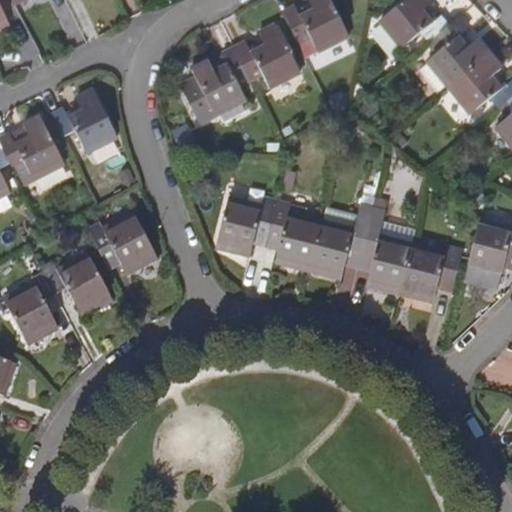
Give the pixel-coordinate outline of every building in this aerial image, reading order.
[(0,0),(0,30),(10,26),(0,7),(0,0)] [(284,17),(295,40),(307,35),(319,57),(349,41),(328,0),(313,0),(309,2),(314,15),(300,22),(295,11),(284,17)] [(427,40),(436,33),(448,24),(441,15),(432,21),(421,9),(433,0),(432,0),(402,0),(379,20),(401,47),(420,31),(427,40)] [(425,61),(447,86),(488,52),(477,38),(467,46),(457,34),(464,27),(456,17),(448,24),(436,33),(444,45),(425,61)] [(245,41),(234,46),(246,71),(258,65),(269,87),(298,71),(274,23),(259,31),(265,44),(250,51),(245,41)] [(191,66),(195,75),(198,82),(182,90),(197,122),(246,98),(235,77),(246,71),(234,46),(223,52),(228,62),(213,71),(206,58),(191,66)] [(497,107),(506,99),(511,94),(511,82),(510,80),(501,87),(491,74),(501,66),(488,52),(447,86),(470,114),(489,97),(497,107)] [(178,84),(182,90),(198,82),(195,75),(178,84)] [(511,94),(506,99),(511,106),(511,112),(495,127),(511,148),(511,94)] [(62,112),(50,118),(62,142),(74,136),(85,157),(116,142),(92,95),(75,103),(81,115),(68,122),(62,112)] [(23,164),(26,171),(34,186),(65,170),(40,122),(23,130),(29,143),(15,150),(10,138),(0,142),(0,148),(10,170),(23,164)] [(0,175),(10,170),(0,148),(0,202),(11,197),(0,175)] [(14,176),(26,171),(23,164),(10,170),(14,176)] [(257,227),(270,229),(276,206),(263,203),(261,210),(227,201),(215,250),(250,258),(257,227)] [(289,209),(276,206),(270,229),(284,233),(277,265),(309,271),(321,223),(288,215),(289,209)] [(323,223),(321,223),(309,271),(344,279),(351,249),(363,251),(373,209),(361,206),(358,218),(326,210),(323,223)] [(386,212),(373,209),(363,251),(376,254),(369,286),(403,294),(413,244),(381,237),(386,212)] [(96,226),(83,233),(100,262),(113,256),(125,276),(156,259),(130,216),(100,233),(96,226)] [(507,255),(511,256),(511,227),(477,219),(466,268),(502,276),(504,266),(507,255)] [(413,244),(403,294),(437,301),(442,280),(459,284),(467,250),(450,246),(448,253),(413,244)] [(52,263),(39,271),(52,293),(65,286),(81,313),(111,296),(85,252),(55,270),(52,263)] [(42,299),(52,293),(39,271),(29,276),(33,283),(2,301),(27,344),(58,327),(42,299)] [(362,307),(367,289),(343,283),(338,300),(362,307)] [(0,393),(5,395),(16,362),(0,357),(0,393)]
